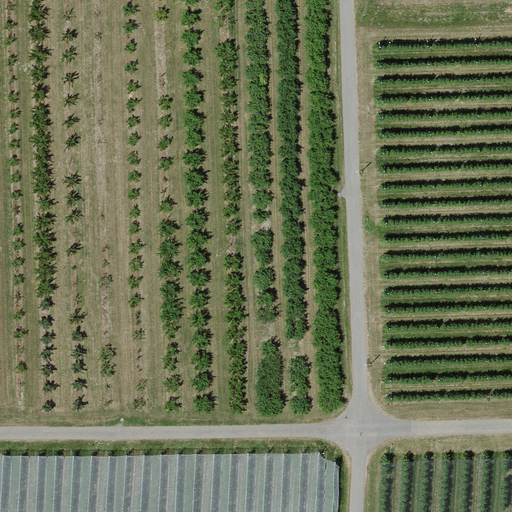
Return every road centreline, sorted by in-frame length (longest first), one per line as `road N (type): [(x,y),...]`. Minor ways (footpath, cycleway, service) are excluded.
road 1 (track): [(355,511),(361,431),(346,0)]
road 2 (track): [(511,426),(0,433)]
